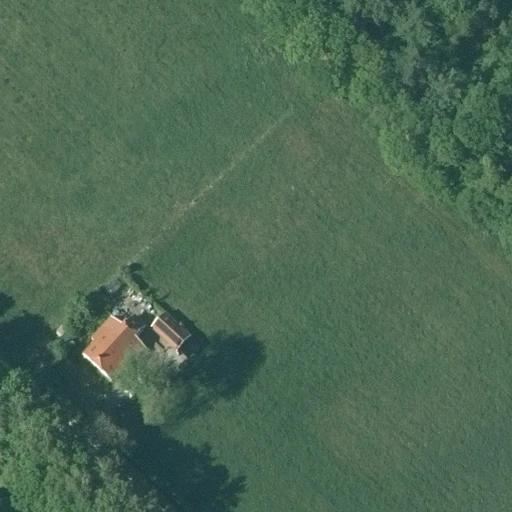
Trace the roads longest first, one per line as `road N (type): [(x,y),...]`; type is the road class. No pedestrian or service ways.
road 1 (track): [(511,184),(415,110),(303,0)]
road 2 (unclassified): [(149,511),(0,373)]
